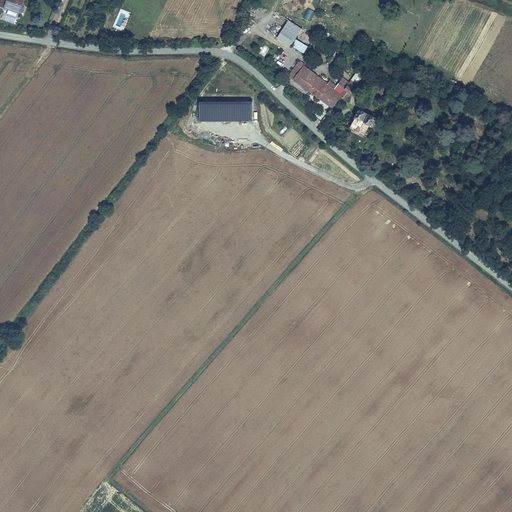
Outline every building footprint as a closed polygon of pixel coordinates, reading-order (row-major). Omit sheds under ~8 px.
[(0,9),(17,16),(24,1),(21,0),(1,0),(0,4),(0,9)] [(309,20),(314,11),(307,8),(302,17),(309,20)] [(287,21),(277,39),(289,46),(290,45),(302,51),(305,46),(294,38),(299,28),(287,21)] [(379,48),(372,44),(368,52),(373,56),(379,48)] [(359,48),(352,58),(355,59),(362,50),(359,48)] [(290,77),(293,79),(303,65),(297,60),(289,71),(292,73),(290,77)] [(303,65),(293,79),(300,85),(311,71),(303,65)] [(357,69),(349,79),(355,83),(364,72),(358,68),(357,69)] [(311,71),(300,85),(314,96),(325,82),(311,71)] [(341,76),(339,80),(346,84),(348,81),(341,76)] [(348,81),(339,93),(345,98),(355,83),(349,79),(348,81)] [(325,82),(314,96),(329,107),(339,93),(346,84),(339,80),(335,85),(333,83),(331,87),(325,82)] [(364,134),(374,115),(357,106),(352,115),(350,114),(346,120),(349,122),(347,125),(364,134)] [(282,134),(288,128),(285,125),(279,131),(282,134)]
